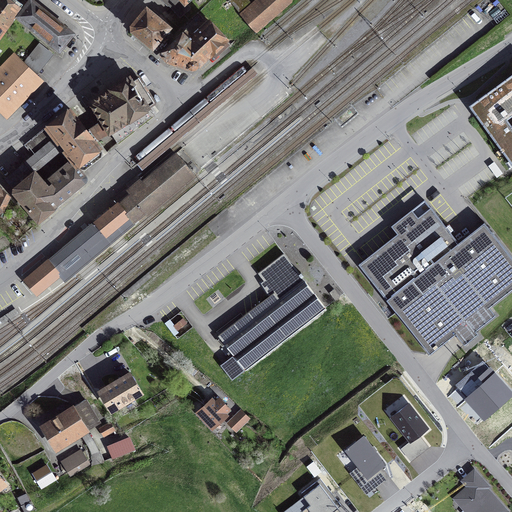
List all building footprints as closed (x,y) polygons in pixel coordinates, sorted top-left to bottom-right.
[(0,0),(0,25),(5,29),(23,4),(16,0),(0,0)] [(30,0),(18,16),(59,50),(72,34),(30,0)] [(190,8),(185,2),(183,0),(161,0),(167,5),(168,6),(170,5),(180,17),(190,8)] [(228,0),(256,33),(292,2),(292,0),(257,0),(252,5),(248,0),(228,0)] [(157,50),(171,37),(173,35),(168,29),(170,27),(146,8),(132,25),(132,30),(156,50),(157,50)] [(171,37),(157,50),(167,61),(189,68),(198,66),(226,40),(209,21),(208,22),(198,12),(181,27),(186,32),(175,42),(171,37)] [(30,55),(44,66),(53,54),(39,43),(30,55)] [(19,104),(42,80),(14,53),(0,68),(0,110),(6,117),(19,104)] [(511,74),(469,106),(511,164),(511,74)] [(110,131),(117,144),(133,133),(157,112),(152,104),(154,103),(154,102),(138,77),(131,82),(129,78),(90,102),(102,121),(87,131),(95,141),(110,131)] [(47,127),(46,127),(56,139),(59,143),(64,144),(68,146),(64,149),(71,159),(77,166),(80,169),(85,170),(101,157),(102,151),(95,141),(87,131),(70,109),(62,115),(57,116),(54,121),(47,127)] [(26,144),(34,154),(35,155),(36,154),(44,164),(63,149),(55,139),(56,139),(46,127),(26,144)] [(36,154),(35,155),(34,154),(6,178),(14,188),(14,191),(38,220),(85,180),(86,176),(77,166),(71,159),(43,182),(35,172),(44,164),(36,154)] [(120,204),(118,202),(93,222),(57,253),(49,260),(61,274),(65,280),(74,272),(110,242),(192,172),(178,155),(120,204)] [(0,216),(10,197),(0,187),(0,216)] [(430,354),(468,324),(474,332),(496,315),(490,307),(511,289),(511,256),(484,222),(459,242),(431,207),(358,264),(430,354)] [(273,292),(219,335),(245,369),(325,307),(283,253),(258,273),(273,292)] [(49,260),(25,280),(37,294),(61,274),(49,260)] [(334,289),(330,292),(335,300),(340,296),(334,289)] [(483,360),(456,384),(484,417),(511,393),(483,360)] [(141,392),(129,372),(100,390),(111,408),(116,405),(117,407),(141,392)] [(198,412),(212,427),(226,415),(224,412),(228,408),(219,398),(215,402),(212,400),(198,412)] [(98,421),(85,399),(43,425),(56,447),(98,421)] [(229,422),(236,430),(248,418),(241,410),(229,422)] [(363,437),(347,449),(368,476),(384,463),(363,437)] [(134,448),(130,438),(108,448),(112,457),(134,448)] [(91,452),(92,459),(101,458),(99,450),(93,439),(86,443),(91,452)] [(82,451),(62,463),(70,476),(89,464),(82,451)] [(33,473),(42,488),(55,480),(46,465),(33,473)] [(472,490),(462,499),(462,506),(467,511),(506,511),(507,511),(486,488),(488,486),(474,470),(463,480),(472,490)] [(341,505),(320,478),(301,493),(310,504),(302,510),(303,511),(340,511),(337,508),(341,505)] [(369,479),(360,486),(367,494),(375,487),(369,479)] [(25,511),(34,508),(31,501),(22,505),(25,511)]
